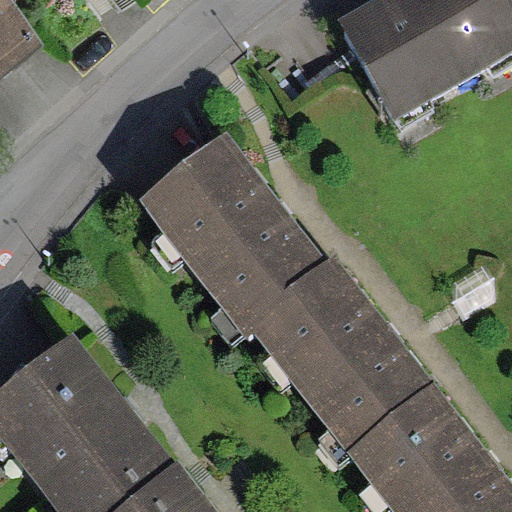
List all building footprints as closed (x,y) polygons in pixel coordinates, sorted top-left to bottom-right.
[(0,0),(0,74),(42,46),(9,0),(0,0)] [(511,0),(372,0),(343,18),(400,116),(511,51),(511,0)] [(323,260),(230,138),(141,205),(234,327),(244,319),(323,260)] [(390,511),(511,511),(511,476),(508,471),(407,339),(338,248),(323,260),(244,319),(390,511)] [(72,339),(0,397),(0,447),(53,511),(123,511),(178,468),(72,339)] [(213,511),(178,468),(123,511),(213,511)]
